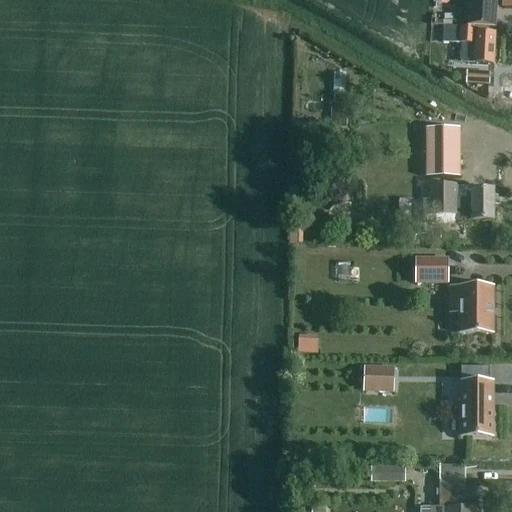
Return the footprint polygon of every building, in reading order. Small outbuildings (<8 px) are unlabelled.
[(497,0),(468,0),(467,27),(496,29),(497,0)] [(444,29),(443,44),(463,45),(462,53),(468,54),(467,65),(494,67),(495,35),(475,34),(475,31),(444,29)] [(341,86),(342,63),(329,63),(328,86),(341,86)] [(487,88),(487,71),(467,71),(467,87),(474,87),(487,88)] [(330,131),(346,132),(346,116),(331,116),(330,131)] [(459,180),(459,131),(426,130),(426,180),(459,180)] [(479,146),(479,173),(492,173),(492,146),(479,146)] [(430,188),(430,202),(424,202),(424,222),(436,223),(436,228),(455,228),(455,222),(494,222),(494,193),(474,193),(474,188),(430,188)] [(416,261),(416,286),(447,286),(447,261),(416,261)] [(493,336),(493,290),(459,290),(459,336),(493,336)] [(293,344),(313,345),(314,326),(294,325),(293,344)] [(364,369),(364,393),(396,395),(396,371),(364,369)] [(493,385),(461,385),(461,439),(493,440),(493,385)] [(401,474),(400,457),(375,458),(375,475),(401,474)] [(440,511),(433,511),(432,511),(479,511),(480,511),(466,511),(466,486),(466,470),(441,470),(441,486),(440,511)]
